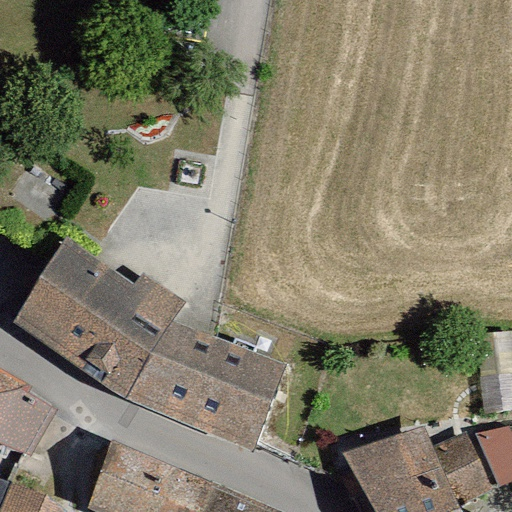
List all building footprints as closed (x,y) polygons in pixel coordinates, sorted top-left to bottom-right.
[(70,250),(19,328),(131,404),(256,451),(283,366),(177,326),(188,303),(147,279),(141,291),(70,250)] [(0,471),(35,407),(0,387),(0,471)] [(419,436),(355,466),(376,511),(456,511),(489,497),(465,446),(431,461),(419,436)] [(240,511),(113,461),(92,511),(240,511)] [(39,511),(13,501),(7,511),(39,511)]
